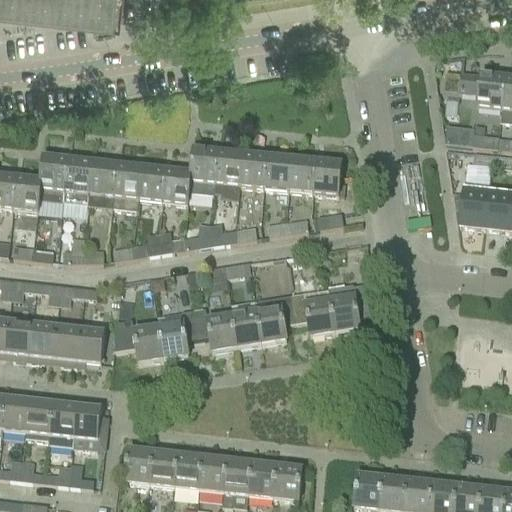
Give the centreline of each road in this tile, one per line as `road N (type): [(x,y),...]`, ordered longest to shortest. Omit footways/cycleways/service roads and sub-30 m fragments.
road 1 (residential): [(511,454),(420,443),(393,276)]
road 2 (residential): [(393,276),(358,26)]
road 3 (tertiary): [(134,60),(358,26)]
road 4 (tertiary): [(358,26),(511,2)]
road 5 (tertiary): [(0,78),(134,60)]
